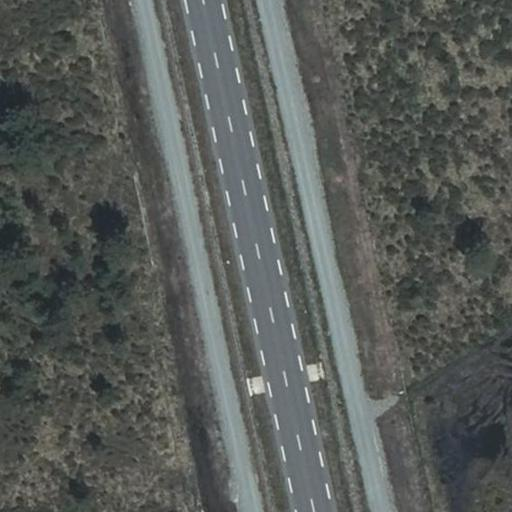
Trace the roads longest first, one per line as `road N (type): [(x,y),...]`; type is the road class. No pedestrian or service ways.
road 1 (primary): [(315,511),(203,0)]
road 2 (track): [(269,0),(381,511)]
road 3 (track): [(253,511),(143,0)]
